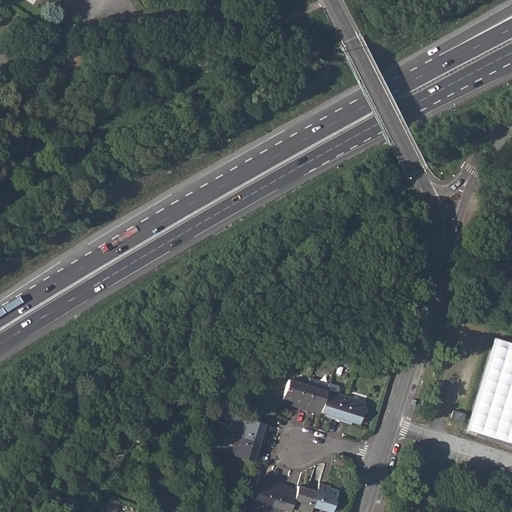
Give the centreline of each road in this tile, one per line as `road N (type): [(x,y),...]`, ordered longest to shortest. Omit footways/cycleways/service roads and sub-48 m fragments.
road 1 (motorway): [(0,343),(188,229),(511,52)]
road 2 (motorway): [(431,69),(0,317)]
road 3 (residential): [(216,14),(111,5),(0,57)]
road 4 (tertiary): [(428,198),(330,0)]
road 5 (tertiary): [(378,457),(439,265)]
